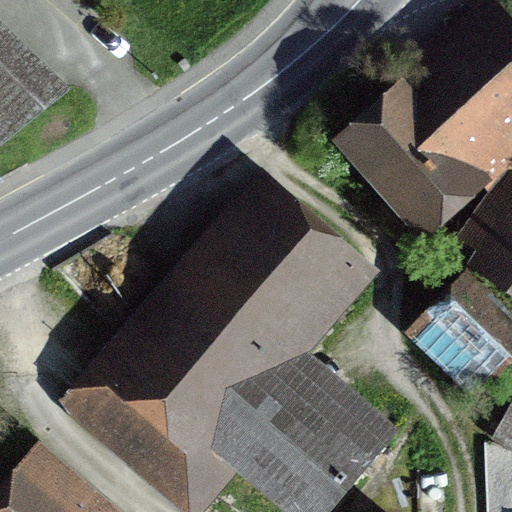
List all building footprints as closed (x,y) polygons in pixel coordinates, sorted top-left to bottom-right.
[(511,21),(504,13),(351,148),(415,220),(473,169),(465,160),(493,136),(511,158),(511,21)] [(0,135),(40,103),(0,63),(0,135)] [(487,275),(511,291),(511,187),(502,180),(468,230),(502,253),(487,275)] [(349,259),(277,197),(87,415),(198,511),(244,457),(306,511),(314,511),(367,452),(261,360),(349,259)] [(511,350),(511,314),(475,278),(432,325),(487,377),(511,350)] [(1,511),(93,511),(41,467),(1,511)]
